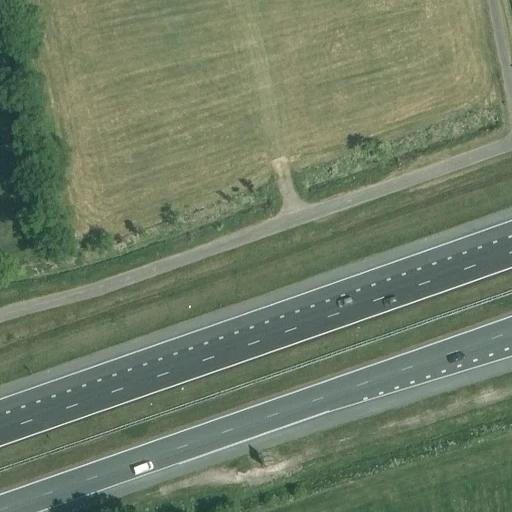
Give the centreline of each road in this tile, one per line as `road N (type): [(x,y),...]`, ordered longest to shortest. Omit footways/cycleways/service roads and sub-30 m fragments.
road 1 (unclassified): [(0,313),(511,133)]
road 2 (motorway): [(511,252),(0,432)]
road 3 (motorway): [(0,509),(511,329)]
